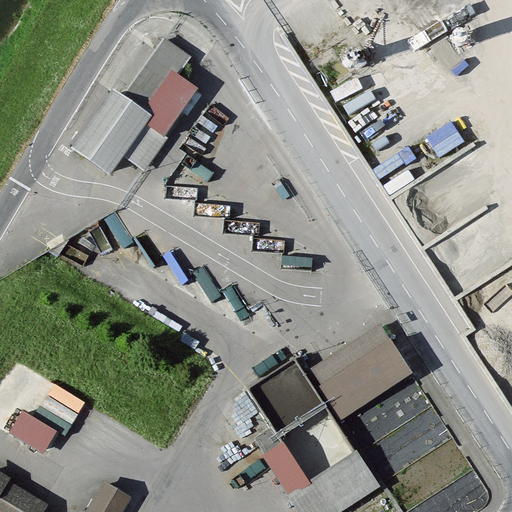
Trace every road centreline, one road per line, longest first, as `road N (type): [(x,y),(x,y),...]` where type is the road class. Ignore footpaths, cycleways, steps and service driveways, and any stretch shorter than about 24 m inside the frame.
road 1 (unclassified): [(201,0),(511,464)]
road 2 (unclassified): [(0,218),(130,0)]
